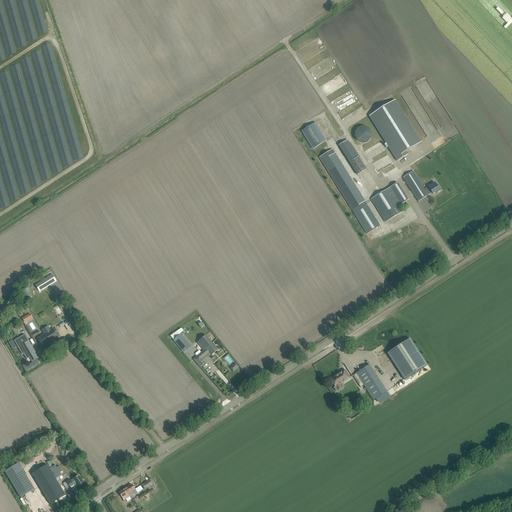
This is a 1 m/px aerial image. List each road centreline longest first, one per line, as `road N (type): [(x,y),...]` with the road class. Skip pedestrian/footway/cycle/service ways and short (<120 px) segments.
road 1 (tertiary): [(92,495),(511,228)]
road 2 (track): [(0,214),(92,150),(46,13)]
road 3 (unknown): [(456,264),(398,176),(378,174),(373,159)]
road 4 (track): [(104,158),(0,226)]
road 5 (track): [(511,446),(408,511)]
